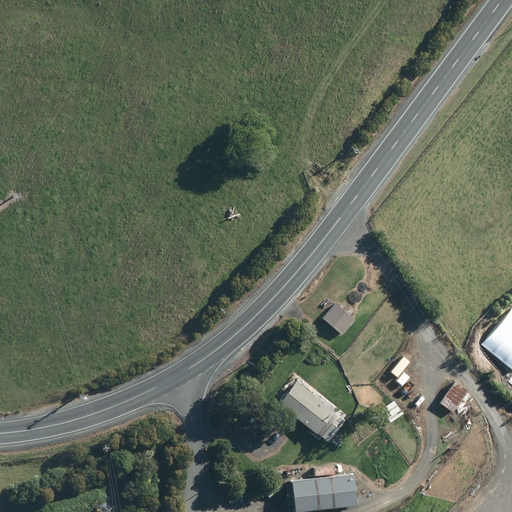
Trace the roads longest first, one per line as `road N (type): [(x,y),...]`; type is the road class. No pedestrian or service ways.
road 1 (tertiary): [(178,376),(241,329),(307,258),(501,0)]
road 2 (tertiary): [(0,433),(98,412),(178,376)]
road 3 (unclassified): [(178,376),(194,448),(187,511)]
